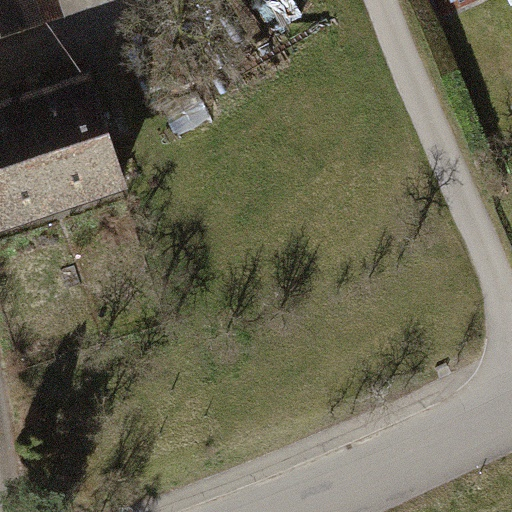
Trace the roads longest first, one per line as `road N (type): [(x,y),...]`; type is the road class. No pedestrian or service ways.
road 1 (residential): [(511,403),(272,511)]
road 2 (track): [(101,0),(74,37),(0,67)]
